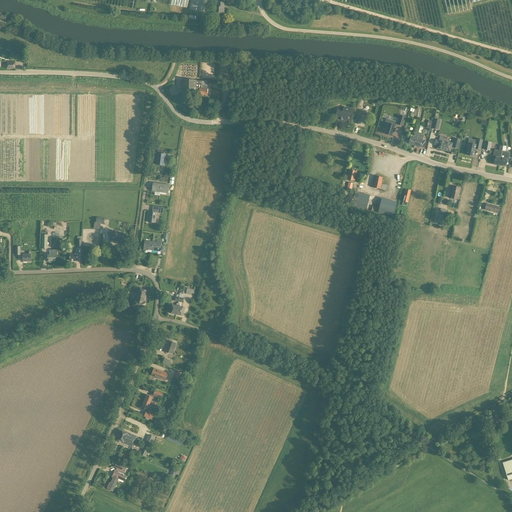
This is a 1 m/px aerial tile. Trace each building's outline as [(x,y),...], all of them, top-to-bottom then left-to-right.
[(205,12),(207,0),(190,0),(189,9),(205,12)] [(215,7),(214,17),(221,18),(222,12),(223,12),(224,3),(218,2),(217,7),(215,7)] [(7,69),(15,69),(15,61),(7,61),(7,69)] [(185,75),(195,75),(196,65),(185,65),(185,75)] [(195,93),(195,94),(207,95),(208,89),(207,89),(208,82),(196,81),(196,80),(182,79),(181,92),(195,93)] [(174,95),(179,91),(173,85),(168,90),(174,95)] [(342,111),(338,110),(337,110),(337,112),(336,111),(335,115),(336,116),(335,118),(339,119),(339,120),(342,120),(343,119),(347,121),(348,115),(351,116),(353,110),(343,107),(342,111)] [(359,125),(360,124),(363,125),(365,117),(367,112),(361,110),(357,123),(358,125),(359,125)] [(400,115),(398,122),(397,124),(403,126),(406,117),(400,115)] [(396,124),(397,124),(398,122),(391,120),(386,119),(385,122),(384,126),(386,127),(384,133),(392,136),(393,132),(394,133),(396,128),(395,128),(396,124)] [(408,144),(414,146),(418,133),(415,132),(414,135),(413,135),(412,137),(411,136),(410,140),(406,139),(405,143),(408,144)] [(452,147),(458,148),(460,140),(454,139),(453,144),(452,143),(439,140),(438,141),(435,140),(434,144),(437,145),(436,148),(450,152),(451,146),(452,146),(452,147)] [(476,144),(469,143),(466,155),(474,156),(475,149),(480,150),(482,140),(477,139),(476,144)] [(493,164),(499,165),(502,151),(502,149),(503,146),(500,145),(499,150),(494,149),(493,154),(495,155),(493,164)] [(162,154),(158,153),(157,153),(155,164),(164,165),(165,154),(168,154),(169,151),(163,151),(162,154)] [(509,159),(510,152),(502,151),(499,165),(505,166),(506,159),(509,159)] [(349,170),(347,179),(354,181),(356,172),(349,170)] [(372,188),(380,189),(386,190),(387,185),(381,184),(382,177),(375,176),(372,188)] [(152,190),(160,192),(161,184),(153,182),(152,190)] [(161,184),(160,192),(168,193),(169,185),(161,184)] [(452,186),(449,199),(458,201),(460,188),(452,186)] [(406,206),(407,203),(410,191),(406,190),(402,205),(406,206)] [(351,207),(357,208),(360,193),(355,192),(354,197),(351,207)] [(381,198),(378,213),(393,217),(396,202),(381,198)] [(486,204),(484,209),(498,213),(500,207),(486,204)] [(158,213),(159,210),(154,209),(153,212),(149,211),(147,222),(155,223),(157,213),(158,213)] [(445,224),(447,216),(448,211),(441,209),(437,222),(445,224)] [(95,221),(94,228),(100,229),(101,224),(104,224),(105,219),(97,217),(96,222),(95,221)] [(111,231),(110,240),(117,242),(119,233),(111,231)] [(144,249),(152,250),(153,242),(145,240),(144,249)] [(161,243),(153,242),(152,250),(160,251),(161,243)] [(52,262),(52,261),(55,261),(55,258),(57,258),(57,249),(52,250),(52,255),(48,255),(48,261),(48,262),(49,263),(51,263),(52,262)] [(195,289),(188,288),(187,294),(188,296),(192,296),(193,293),(194,293),(195,289)] [(134,300),(133,306),(145,308),(146,303),(145,302),(147,291),(137,289),(135,301),(134,300)] [(169,313),(176,314),(178,303),(176,303),(176,306),(170,305),(169,313)] [(178,303),(176,314),(183,315),(185,307),(179,306),(179,304),(178,303)] [(168,340),(164,351),(172,354),(176,343),(168,340)] [(162,364),(169,366),(171,360),(165,358),(162,364)] [(151,375),(165,381),(168,374),(154,368),(151,375)] [(147,395),(144,401),(150,403),(156,406),(157,404),(151,401),(153,397),(147,395)] [(150,403),(144,401),(142,407),(147,410),(149,406),(155,408),(156,406),(150,403)] [(121,430),(119,435),(134,441),(136,436),(127,433),(127,432),(121,430)] [(131,446),(134,441),(119,435),(117,440),(123,443),(131,446)] [(511,459),(502,463),(508,480),(511,478),(511,459)] [(117,467),(115,470),(112,477),(113,478),(111,483),(110,483),(107,489),(113,491),(118,478),(124,481),(126,477),(123,475),(127,468),(116,463),(114,466),(117,467)]
